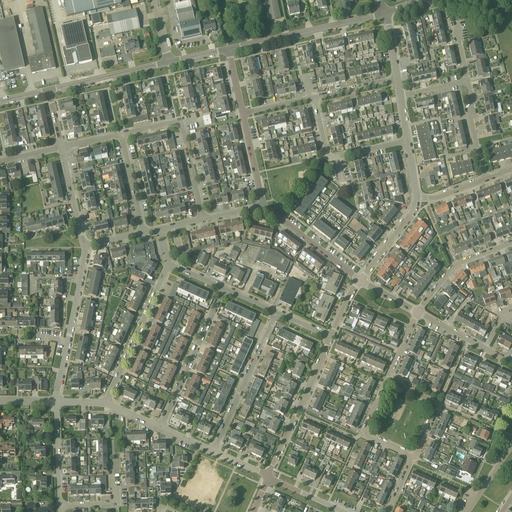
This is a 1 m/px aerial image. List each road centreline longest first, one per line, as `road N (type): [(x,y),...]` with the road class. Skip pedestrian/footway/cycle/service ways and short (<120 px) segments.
road 1 (secondary): [(228,49),(385,13)]
road 2 (residential): [(268,476),(329,336)]
road 3 (residential): [(213,451),(275,312)]
road 4 (residential): [(105,403),(167,264)]
road 5 (residential): [(160,427),(223,290)]
road 6 (secondary): [(49,90),(168,62)]
road 7 (residential): [(360,280),(263,206)]
road 8 (residential): [(418,312),(454,265),(511,242)]
